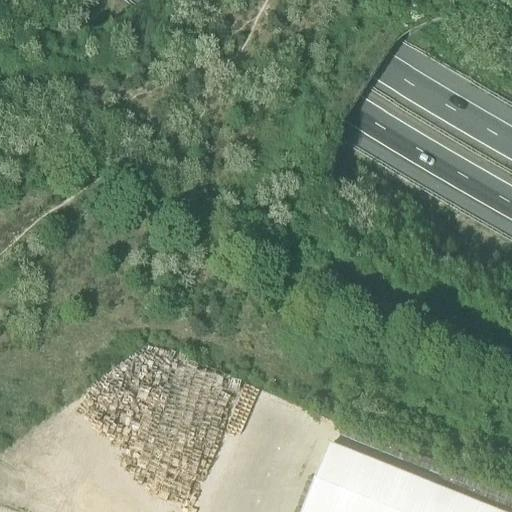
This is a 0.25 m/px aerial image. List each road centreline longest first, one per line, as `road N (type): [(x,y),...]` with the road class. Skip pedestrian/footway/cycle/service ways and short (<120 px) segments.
road 1 (motorway): [(180,0),(511,204)]
road 2 (track): [(274,0),(174,78),(122,95),(28,85)]
road 3 (motorway): [(511,144),(277,0)]
